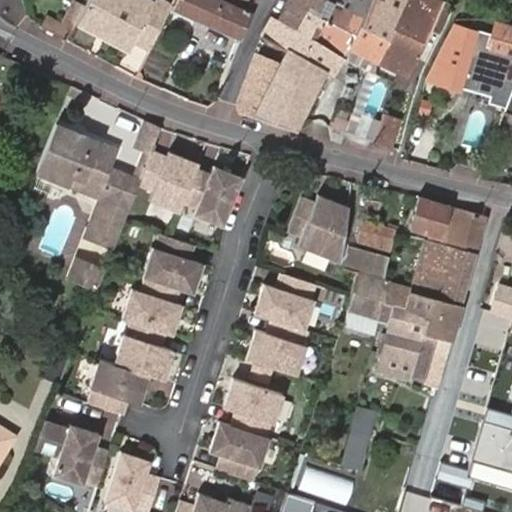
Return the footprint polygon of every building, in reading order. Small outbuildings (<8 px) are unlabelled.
[(152,0),(151,2),(146,0),(82,0),(73,20),(127,51),(132,43),(148,51),(170,7),(170,6),(158,0),(152,0)] [(172,0),(170,6),(170,7),(240,38),(253,13),(226,0),(172,0)] [(258,0),(226,0),(253,13),(258,0)] [(346,49),(367,0),(346,0),(346,1),(341,0),(334,0),(333,4),(329,2),(324,0),(287,0),(278,20),(273,17),(263,36),(288,50),(325,70),(332,74),(340,60),(346,49)] [(367,0),(346,49),(378,63),(405,0),(394,0),(393,0),(367,0)] [(408,76),(443,2),(438,0),(405,0),(378,63),(408,76)] [(43,15),(40,26),(63,33),(66,21),(43,15)] [(511,23),(499,19),(494,37),(493,46),(511,51),(511,23)] [(489,75),(511,81),(511,51),(493,46),(494,37),(455,26),(450,44),(445,42),(426,80),(459,89),(463,78),(486,85),(489,75)] [(454,26),(445,42),(450,44),(455,26),(454,26)] [(294,129),(325,70),(288,50),(283,59),(279,67),(254,117),(294,129)] [(279,67),(252,53),(233,108),(239,113),(244,115),(254,117),(279,67)] [(511,83),(507,96),(502,110),(511,114),(511,83)] [(352,109),(344,129),(371,139),(379,118),(352,109)] [(379,118),(371,139),(389,145),(399,117),(381,111),(379,118)] [(132,144),(148,151),(148,150),(157,127),(141,120),(132,144)] [(55,121),(36,170),(68,184),(72,175),(101,187),(110,167),(118,149),(55,121)] [(137,179),(135,185),(149,190),(145,199),(174,211),(178,201),(191,167),(192,162),(163,150),(162,155),(148,150),(148,151),(137,179)] [(203,172),(191,167),(178,201),(190,206),(187,213),(219,226),(220,224),(238,177),(206,164),(203,172)] [(97,197),(102,199),(126,209),(135,185),(137,179),(110,167),(101,187),(97,197)] [(72,175),(68,184),(97,197),(101,187),(72,175)] [(366,191),(363,206),(379,210),(381,196),(366,191)] [(314,202),(299,197),(285,231),(301,237),(298,245),(340,261),(344,234),(344,228),(346,205),(317,195),(314,202)] [(102,199),(97,197),(82,235),(87,237),(102,199)] [(402,231),(442,245),(453,206),(413,197),(402,231)] [(121,222),(126,209),(102,199),(87,237),(111,247),(121,222)] [(442,245),(474,255),(486,214),(453,206),(442,245)] [(356,244),(388,253),(393,231),(360,222),(356,244)] [(164,236),(155,233),(151,248),(147,247),(136,276),(140,277),(177,289),(189,293),(198,263),(186,259),(190,244),(164,236)] [(422,241),(409,285),(417,287),(428,251),(425,249),(427,242),(422,241)] [(383,300),(426,317),(431,298),(459,307),(474,255),(442,245),(442,248),(427,242),(425,249),(428,251),(417,287),(409,285),(408,288),(395,285),(399,271),(385,266),(382,279),(388,282),(383,300)] [(373,338),(377,324),(383,300),(388,282),(382,279),(385,266),(387,258),(347,247),(341,268),(356,273),(341,327),(373,338)] [(67,279),(72,281),(79,262),(73,260),(67,279)] [(95,289),(102,271),(79,262),(72,281),(95,289)] [(262,282),(252,313),(268,318),(302,329),(312,298),(310,298),(314,283),(278,272),(274,286),(262,282)] [(172,303),(177,289),(140,277),(136,291),(128,289),(119,318),(123,320),(163,333),(168,334),(178,305),(172,303)] [(511,288),(496,284),(487,312),(511,320),(511,288)] [(422,333),(449,341),(459,307),(431,298),(426,317),(422,333)] [(378,354),(414,364),(422,333),(426,317),(383,300),(377,324),(385,326),(378,354)] [(252,329),(243,358),(293,374),(303,345),(300,344),(304,330),(302,329),(268,318),(263,332),(252,329)] [(158,347),(163,333),(123,320),(120,335),(122,336),(110,365),(145,376),(160,381),(170,351),(158,347)] [(410,378),(436,387),(449,341),(422,333),(414,364),(410,378)] [(110,365),(96,360),(87,387),(90,388),(85,402),(120,416),(125,401),(137,406),(145,376),(110,365)] [(266,370),(252,365),(248,375),(262,380),(266,370)] [(233,411),(228,426),(264,437),(269,423),(271,423),(280,394),(230,378),(221,408),(233,411)] [(351,429),(365,433),(370,414),(357,409),(351,429)] [(219,456),(214,470),(225,474),(250,482),(254,467),(257,468),(266,437),(264,437),(228,426),(217,422),(208,452),(219,456)] [(0,427),(0,447),(4,450),(13,435),(0,427)] [(65,427),(50,476),(79,486),(80,483),(94,488),(105,452),(91,447),(95,436),(65,427)] [(357,470),(366,433),(365,433),(351,429),(349,428),(339,465),(357,470)] [(378,441),(375,451),(387,456),(390,445),(378,441)] [(148,463),(119,453),(103,503),(133,510),(138,511),(148,511),(159,479),(145,475),(148,463)] [(472,454),(462,494),(483,500),(493,460),(472,454)] [(297,487),(345,501),(351,480),(303,467),(297,487)] [(316,511),(319,504),(285,493),(279,511),(316,511)] [(192,506),(177,502),(173,511),(222,511),(225,504),(196,494),(192,506)] [(245,511),(248,506),(227,499),(225,504),(222,511),(245,511)]
